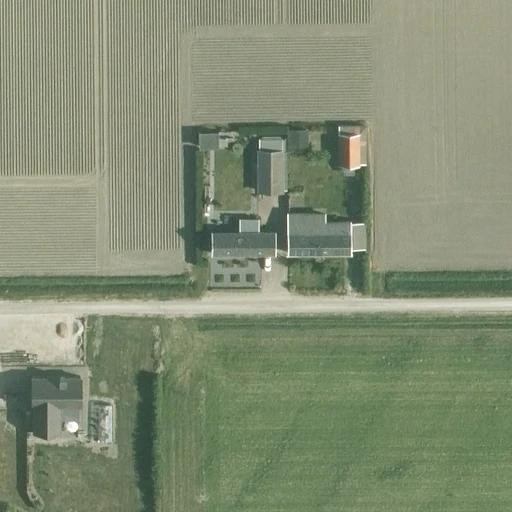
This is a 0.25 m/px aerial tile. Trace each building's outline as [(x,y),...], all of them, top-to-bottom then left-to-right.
[(306,128),(289,129),(290,144),(307,143),(306,128)] [(358,133),(338,133),(338,165),(358,165),(358,133)] [(281,137),(259,137),(259,151),(281,151),(281,137)] [(283,191),(283,151),(281,151),(259,151),(257,151),(257,191),(283,191)] [(324,213),(287,214),(287,231),(287,253),(319,253),(319,231),(324,231),(324,213)] [(239,231),(211,231),(211,253),(275,253),(275,231),(258,231),(258,219),(239,219),(239,231)] [(324,231),(319,231),(319,253),(351,253),(351,231),(324,231)] [(32,377),(32,405),(33,405),(33,432),(59,432),(60,405),(80,405),(80,377),(32,377)] [(0,417),(0,456),(0,465),(27,465),(26,418),(0,417)]
